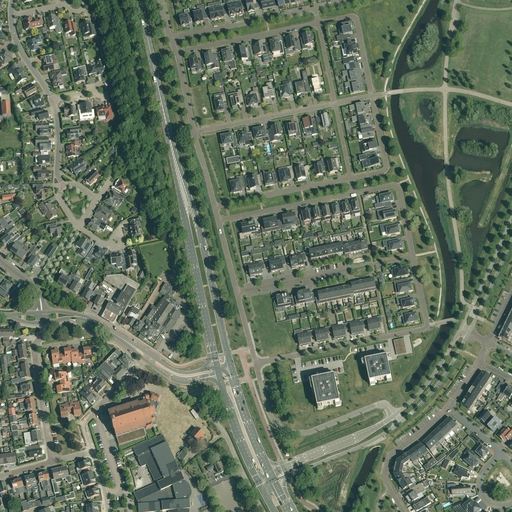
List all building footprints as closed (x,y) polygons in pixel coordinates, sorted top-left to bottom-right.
[(242,14),(243,14),(242,7),(244,7),(242,0),(240,0),(240,3),(234,4),(236,15),(239,15),(239,16),(243,15),(242,14)] [(257,4),(255,0),(248,0),(246,0),(248,13),(249,13),(249,14),(254,13),(254,12),(255,12),(254,5),(257,4)] [(267,10),(267,9),(269,9),(267,0),(257,0),(258,3),(261,2),(263,10),(264,10),(264,11),(267,10)] [(274,0),(276,0),(267,0),(269,9),(272,8),(272,9),(275,9),(275,8),(276,8),(274,0)] [(231,18),(234,17),(234,16),(236,15),(234,4),(228,6),(227,3),(224,3),(224,4),(226,10),(229,10),(230,17),(231,17),(231,18)] [(221,19),(224,18),(223,11),(226,10),(224,4),(221,5),(222,7),(216,8),(218,20),(221,19)] [(203,22),(202,14),(205,14),(204,6),(197,7),(198,10),(193,11),(196,24),(201,23),(203,22)] [(216,8),(209,9),(209,7),(205,8),(207,14),(210,13),(211,21),(214,20),(218,20),(216,8)] [(187,26),(189,25),(188,17),(190,16),(189,10),(184,11),(186,16),(180,17),(182,27),(187,26)] [(62,33),(59,19),(55,20),(55,16),(49,17),(49,18),(47,18),(49,29),(55,28),(56,33),(58,34),(62,33)] [(42,26),(41,19),(32,21),(31,19),(23,20),(25,30),(33,29),(33,27),(42,26)] [(71,37),(73,36),(78,35),(75,23),(72,24),(71,22),(64,24),(66,34),(70,33),(71,37)] [(93,25),(90,25),(89,22),(86,23),(85,24),(80,25),(81,29),(82,29),(83,35),(87,34),(88,37),(95,36),(93,25)] [(351,28),(352,27),(351,23),(350,23),(350,22),(338,25),(338,28),(342,27),(343,35),(340,36),(340,35),(340,36),(337,37),(337,41),(347,39),(346,35),(349,34),(353,34),(351,28)] [(310,34),(303,35),(304,42),(301,43),(303,50),(306,49),(306,46),(312,45),(312,42),(313,41),(312,37),(311,38),(310,34)] [(35,51),(38,50),(37,44),(41,42),(40,36),(32,37),(33,41),(28,42),(29,45),(29,47),(30,47),(31,52),(32,51),(33,52),(35,51)] [(288,38),(286,39),(289,50),(293,49),(294,52),(301,51),(298,40),(294,41),(294,37),(292,37),(288,37),(288,38)] [(341,41),(342,46),(343,49),(345,49),(347,56),(357,54),(355,44),(352,45),(352,44),(347,45),(346,40),(341,41)] [(275,41),(270,42),(273,53),(280,52),(280,54),(284,54),(282,45),(280,45),(279,45),(278,41),(275,42),(275,41)] [(256,46),(253,46),(255,56),(258,55),(258,56),(262,55),(263,60),(264,60),(265,63),(271,62),(268,49),(264,49),(263,44),(256,45),(256,46)] [(245,47),(239,48),(240,51),(239,52),(239,51),(240,57),(241,57),(242,61),(253,59),(253,62),(254,62),(252,53),(249,53),(248,49),(248,50),(246,50),(245,47)] [(11,61),(6,52),(3,53),(0,49),(0,62),(1,63),(2,63),(4,65),(6,64),(7,64),(8,63),(8,62),(11,61)] [(230,57),(228,50),(227,51),(222,52),(222,53),(221,54),(222,57),(223,57),(224,63),(228,62),(229,67),(231,66),(231,70),(237,69),(236,65),(234,56),(230,57)] [(44,72),(54,70),(53,65),(56,64),(57,63),(57,61),(55,60),(54,54),(40,57),(41,61),(43,60),(44,64),(43,64),(44,72)] [(212,54),(205,55),(206,62),(205,62),(206,66),(207,66),(211,66),(212,70),(219,68),(217,56),(213,56),(212,54)] [(189,59),(192,70),(196,69),(197,72),(204,71),(201,60),(197,61),(197,57),(195,57),(191,57),(191,58),(189,59)] [(360,69),(359,63),(356,64),(355,58),(343,60),(344,65),(349,64),(350,70),(350,71),(355,70),(360,69)] [(91,66),(90,67),(86,67),(87,73),(92,72),(93,75),(96,75),(97,76),(102,75),(101,74),(105,73),(103,65),(102,61),(96,62),(97,66),(92,68),(91,66)] [(79,68),(80,71),(74,73),(76,83),(84,81),(83,74),(86,73),(85,66),(79,68)] [(12,73),(17,84),(26,79),(21,70),(17,72),(14,67),(8,70),(10,74),(12,73)] [(355,70),(350,71),(350,70),(342,72),(343,77),(350,76),(351,82),(351,83),(357,81),(363,80),(361,74),(358,74),(358,72),(356,73),(355,70)] [(60,72),(50,75),(51,79),(52,79),(54,87),(63,85),(61,76),(66,75),(65,71),(60,73),(60,72)] [(300,84),(295,84),(297,96),(300,95),(301,96),(304,95),(303,94),(306,94),(307,94),(305,88),(309,87),(308,80),(304,81),(303,78),(304,81),(299,82),(300,84)] [(313,86),(315,92),(322,91),(319,80),(319,81),(318,78),(309,79),(311,87),(313,86)] [(345,83),(346,88),(352,87),(354,94),(365,91),(364,85),(360,86),(360,84),(358,84),(357,81),(351,83),(351,82),(345,83)] [(281,94),(281,95),(282,99),(290,97),(288,90),(292,89),(290,82),(287,83),(287,87),(280,88),(280,89),(278,90),(279,95),(281,94)] [(266,84),(267,88),(263,89),(264,94),(262,95),(264,103),(272,101),(272,98),(275,98),(272,83),(266,84)] [(27,96),(36,91),(33,85),(23,91),(27,96)] [(250,95),(250,96),(247,97),(249,106),(258,104),(257,101),(261,101),(258,88),(253,89),(253,92),(252,92),(252,93),(251,93),(251,94),(250,94),(250,95)] [(6,90),(0,90),(0,95),(1,96),(2,103),(10,103),(9,95),(7,95),(6,90)] [(241,106),(240,100),(243,99),(241,90),(238,91),(239,96),(228,98),(229,103),(231,102),(233,109),(238,108),(237,106),(241,106)] [(29,100),(31,106),(34,105),(36,108),(40,106),(41,107),(45,105),(43,101),(42,101),(39,95),(29,100)] [(225,95),(224,95),(221,96),(222,99),(221,100),(214,101),(214,102),(213,102),(214,106),(215,106),(216,112),(218,112),(218,113),(223,112),(223,111),(224,111),(223,103),(226,103),(226,102),(227,102),(225,95)] [(0,128),(3,128),(3,121),(11,121),(10,103),(2,103),(2,117),(0,117),(0,128)] [(90,103),(80,105),(81,115),(91,114),(91,109),(92,109),(91,106),(90,106),(90,103)] [(357,110),(358,116),(358,117),(364,115),(370,114),(368,108),(365,109),(364,103),(349,106),(350,111),(357,110)] [(112,119),(110,106),(101,108),(101,109),(97,109),(97,111),(96,111),(97,113),(97,114),(98,117),(105,116),(106,118),(106,120),(112,119)] [(64,109),(64,114),(68,114),(68,117),(72,117),(73,121),(79,120),(78,111),(75,111),(74,107),(67,108),(67,109),(64,109)] [(30,112),(31,116),(36,116),(38,116),(38,117),(37,117),(37,118),(37,119),(37,120),(38,121),(40,121),(40,122),(49,119),(47,112),(43,113),(42,109),(30,112)] [(322,116),(321,116),(324,128),(331,126),(329,115),(323,116),(322,117),(322,116)] [(358,117),(358,116),(351,118),(352,122),(359,121),(361,128),(370,126),(372,126),(371,119),(367,120),(367,118),(365,118),(364,115),(358,117)] [(303,124),(304,123),(304,126),(303,126),(304,134),(312,132),(312,135),(318,134),(316,124),(313,125),(311,118),(307,119),(307,118),(302,119),(303,124)] [(287,131),(288,131),(289,137),(295,136),(296,138),(301,137),(299,129),(296,129),(296,125),(294,126),(294,124),(293,124),(292,122),(285,124),(287,131)] [(48,124),(35,124),(36,131),(40,131),(40,136),(50,136),(50,133),(51,132),(50,130),(50,128),(48,128),(48,124)] [(278,141),(277,137),(281,136),(279,126),(276,127),(276,126),(272,127),(272,130),(269,130),(271,142),(278,141)] [(363,139),(374,137),(373,129),(370,130),(370,126),(361,128),(363,139)] [(78,142),(78,140),(77,134),(81,134),(80,128),(70,129),(70,132),(67,133),(68,141),(74,140),(74,143),(78,142)] [(265,142),(270,141),(268,133),(265,133),(264,128),(259,129),(259,128),(253,129),(254,135),(255,135),(256,139),(264,138),(265,142)] [(248,139),(247,132),(238,134),(239,143),(244,142),(245,146),(249,145),(250,148),(254,147),(252,138),(248,139)] [(233,141),(231,135),(228,135),(225,136),(222,137),(222,141),(221,141),(222,145),(223,145),(223,146),(233,144),(234,148),(237,147),(236,140),(233,141)] [(48,138),(36,139),(36,146),(40,146),(40,151),(40,153),(44,153),(44,150),(50,150),(50,148),(51,147),(51,145),(50,144),(50,142),(48,142),(48,138)] [(362,150),(363,153),(377,150),(375,140),(363,142),(365,150),(362,150)] [(71,143),(72,147),(67,147),(68,158),(76,157),(75,147),(79,146),(79,142),(71,143)] [(50,164),(49,156),(41,156),(41,153),(33,153),(33,157),(39,157),(39,165),(45,165),(45,164),(50,164)] [(365,162),(363,162),(362,162),(362,163),(363,169),(364,169),(367,169),(380,166),(379,159),(374,160),(374,159),(373,154),(376,153),(376,154),(377,154),(377,153),(373,154),(359,157),(360,162),(365,161),(365,162)] [(85,165),(81,159),(68,167),(72,174),(74,172),(76,176),(85,170),(84,168),(85,165)] [(328,162),(330,174),(337,172),(336,165),(339,165),(338,159),(332,160),(333,161),(328,162)] [(315,165),(317,176),(323,175),(321,168),(324,167),(323,161),(318,162),(318,165),(315,165)] [(89,184),(90,185),(99,177),(94,171),(96,169),(93,166),(86,173),(88,176),(85,180),(86,181),(86,182),(87,183),(88,184),(89,184)] [(303,180),(302,179),(306,179),(305,173),(310,172),(309,166),(305,167),(304,168),(303,167),(295,169),(298,181),(303,180)] [(287,168),(288,171),(279,172),(282,184),(283,183),(283,184),(287,183),(287,182),(288,182),(288,181),(291,180),(290,174),(293,173),(292,167),(287,168)] [(49,179),(48,171),(41,172),(40,168),(33,168),(33,172),(38,172),(38,181),(45,180),(44,179),(49,179)] [(265,187),(274,185),(273,181),(277,180),(275,173),(272,174),(264,175),(265,176),(262,176),(263,181),(264,181),(265,187)] [(256,189),(256,187),(259,187),(259,185),(262,185),(260,175),(253,177),(253,179),(246,181),(247,186),(249,186),(250,190),(256,189)] [(242,192),(241,189),(245,188),(243,179),(237,180),(237,182),(231,183),(232,187),(232,190),(233,194),(239,192),(241,192),(242,192)] [(126,197),(124,194),(126,190),(131,190),(132,187),(128,186),(118,180),(116,182),(115,186),(118,186),(114,191),(122,196),(124,198),(125,198),(126,198),(126,197)] [(39,200),(44,200),(44,195),(46,195),(46,188),(45,188),(44,184),(33,184),(33,189),(34,191),(34,192),(36,192),(36,195),(38,195),(39,200)] [(103,202),(111,207),(115,202),(120,205),(123,199),(112,192),(110,195),(109,194),(103,202)] [(381,196),(380,196),(381,200),(377,201),(378,204),(375,205),(376,209),(385,207),(385,203),(393,201),(394,201),(393,196),(392,197),(391,194),(385,196),(385,195),(381,195),(381,196)] [(14,195),(2,196),(3,201),(11,200),(11,203),(16,202),(14,195)] [(358,201),(352,202),(354,209),(350,210),(352,215),(355,215),(355,214),(361,213),(358,201)] [(44,216),(46,216),(49,221),(57,216),(53,209),(50,204),(47,205),(45,202),(38,206),(40,210),(44,216)] [(344,214),(350,212),(348,203),(342,204),(343,210),(339,210),(341,217),(344,216),(344,214)] [(328,207),(330,216),(337,215),(337,217),(341,217),(339,210),(336,211),(335,206),(328,207)] [(107,221),(112,214),(100,207),(98,211),(97,211),(96,212),(96,213),(96,214),(100,217),(98,219),(101,221),(103,218),(107,221)] [(326,207),(322,207),(324,215),(321,216),(322,222),(325,221),(325,220),(331,219),(328,207),(326,207)] [(316,209),(313,209),(314,217),(311,218),(312,224),(315,223),(315,222),(321,221),(318,209),(316,209)] [(387,209),(377,211),(378,217),(384,216),(385,221),(397,218),(395,211),(388,212),(387,209)] [(0,221),(2,219),(9,214),(7,211),(0,216),(0,221)] [(302,212),(303,215),(304,220),(301,220),(302,227),(305,226),(305,224),(311,222),(311,220),(309,211),(306,212),(306,211),(302,212)] [(297,226),(300,226),(299,220),(296,220),(295,214),(289,215),(291,226),(297,225),(297,226)] [(291,226),(289,215),(283,217),(284,223),(281,224),(282,229),(285,229),(285,227),(291,226)] [(140,226),(141,226),(139,218),(129,220),(130,224),(131,226),(129,227),(132,240),(140,238),(138,230),(141,229),(140,226)] [(277,221),(276,218),(270,219),(272,231),(282,229),(281,223),(278,224),(277,221)] [(263,221),(265,227),(261,228),(262,233),(272,231),(270,219),(263,221)] [(91,221),(88,226),(96,231),(98,228),(103,231),(106,226),(99,221),(97,225),(91,221)] [(57,222),(54,223),(45,224),(46,229),(50,229),(51,234),(54,233),(55,238),(60,237),(59,232),(60,232),(59,226),(58,226),(57,222)] [(250,235),(256,234),(257,236),(261,235),(260,228),(256,229),(254,222),(248,224),(250,235)] [(247,224),(247,223),(243,224),(243,225),(242,225),(243,233),(239,234),(240,240),(245,239),(244,237),(250,235),(248,224),(247,224)] [(400,233),(399,231),(400,231),(399,226),(398,227),(398,226),(389,228),(388,225),(381,226),(382,232),(387,231),(388,236),(392,235),(392,236),(396,235),(396,234),(400,233)] [(8,230),(7,231),(3,234),(5,236),(0,240),(4,246),(10,240),(12,239),(15,236),(13,234),(16,231),(14,228),(13,226),(8,230)] [(91,246),(88,244),(88,243),(81,239),(79,243),(78,243),(75,246),(80,249),(77,253),(84,258),(91,246)] [(391,240),(383,242),(384,248),(391,246),(392,252),(403,249),(403,247),(402,243),(401,241),(392,243),(391,240)] [(10,251),(16,255),(20,249),(23,246),(17,241),(13,244),(14,244),(11,247),(12,248),(10,251)] [(345,255),(351,253),(349,242),(343,244),(343,243),(345,255)] [(345,255),(343,243),(337,244),(339,254),(345,253),(345,255)] [(56,250),(51,247),(45,255),(50,259),(56,250)] [(97,247),(92,255),(95,257),(100,261),(105,252),(97,247)] [(309,248),(305,248),(306,254),(310,254),(311,260),(317,258),(315,249),(309,250),(309,248)] [(20,249),(16,255),(21,260),(26,254),(20,249)] [(127,254),(128,258),(125,259),(127,270),(133,269),(133,265),(137,265),(135,252),(127,254)] [(31,253),(28,258),(31,260),(28,264),(33,268),(40,259),(31,253)] [(296,255),(298,267),(304,266),(303,260),(306,260),(305,253),(296,255)] [(126,271),(125,265),(124,256),(120,256),(120,255),(110,256),(111,264),(116,264),(117,268),(122,267),(123,271),(126,271)] [(296,255),(287,257),(288,263),(291,263),(292,268),(292,269),(296,268),(296,267),(298,267),(296,255)] [(275,257),(275,260),(277,271),(279,271),(280,272),(284,271),(283,270),(282,265),(286,264),(284,256),(281,256),(275,257)] [(275,260),(266,261),(267,268),(270,267),(271,272),(277,271),(275,260)] [(254,264),(257,275),(263,274),(262,269),(265,268),(263,262),(254,264)] [(255,276),(257,275),(254,264),(245,266),(246,272),(249,271),(251,277),(251,278),(255,277),(255,276)] [(409,275),(408,270),(407,271),(407,268),(403,269),(403,267),(399,268),(398,265),(392,267),(393,272),(395,272),(396,278),(400,277),(401,277),(405,276),(409,275)] [(71,282),(75,276),(71,274),(67,278),(63,276),(58,283),(65,287),(69,281),(71,282)] [(105,310),(106,310),(117,317),(121,310),(124,312),(134,295),(139,286),(122,275),(106,277),(103,281),(123,293),(115,306),(109,303),(105,310)] [(83,282),(81,280),(75,276),(71,282),(74,284),(70,290),(76,294),(81,286),(80,286),(83,282)] [(407,279),(395,281),(396,287),(398,286),(400,293),(405,292),(405,293),(409,292),(408,291),(411,291),(411,290),(413,290),(412,286),(411,287),(410,284),(407,284),(407,283),(408,283),(407,279)] [(8,298),(10,295),(15,289),(6,282),(5,283),(4,282),(0,286),(0,293),(3,297),(7,299),(8,298)] [(85,290),(84,292),(85,293),(82,297),(88,301),(92,293),(89,291),(93,284),(89,282),(84,289),(85,290)] [(161,289),(167,293),(171,287),(165,283),(161,289)] [(171,287),(167,293),(173,297),(176,291),(173,289),(171,287)] [(309,290),(303,291),(306,303),(315,301),(314,295),(310,295),(309,290)] [(306,303),(303,291),(301,292),(301,291),(297,292),(297,293),(298,298),(295,299),(296,305),(306,303)] [(97,292),(94,297),(97,299),(93,304),(99,308),(101,305),(104,301),(99,298),(101,295),(97,292)] [(315,298),(317,305),(326,303),(324,292),(318,293),(319,298),(315,298)] [(282,296),(285,307),(291,306),(291,307),(294,307),(293,299),(290,300),(289,294),(288,294),(284,294),(285,295),(282,296)] [(148,320),(145,324),(146,325),(138,338),(142,340),(143,339),(144,339),(145,338),(148,340),(149,340),(150,340),(151,340),(151,339),(152,339),(156,342),(162,332),(164,333),(166,332),(168,331),(169,331),(176,321),(174,320),(182,308),(168,299),(170,297),(166,295),(154,312),(149,320),(148,320)] [(276,309),(285,307),(282,296),(276,297),(277,302),(274,303),(276,309)] [(403,297),(396,298),(398,305),(402,304),(403,309),(407,308),(407,309),(411,308),(411,307),(415,306),(414,303),(415,303),(414,300),(413,300),(413,299),(404,301),(403,297)] [(139,310),(135,307),(133,310),(130,307),(128,310),(128,309),(125,313),(126,313),(125,315),(130,319),(126,325),(127,326),(128,326),(129,327),(131,328),(141,312),(139,310)] [(136,332),(137,331),(139,333),(145,324),(148,320),(149,320),(154,312),(150,309),(145,317),(144,317),(140,323),(138,322),(133,329),(134,329),(133,330),(136,332)] [(409,315),(408,312),(402,313),(402,316),(403,320),(406,319),(407,325),(412,324),(411,323),(414,322),(414,323),(419,322),(418,318),(417,318),(416,313),(409,315)] [(373,319),(376,332),(379,331),(379,330),(381,329),(380,323),(383,323),(382,317),(373,319)] [(373,319),(364,320),(365,326),(368,326),(369,331),(372,331),(372,332),(376,332),(373,319)] [(355,322),(358,335),(361,335),(361,333),(364,333),(362,327),(365,326),(364,320),(355,322)] [(358,335),(355,322),(347,324),(348,330),(351,330),(352,335),(354,334),(355,336),(358,335)] [(338,326),(341,339),(344,338),(344,337),(346,336),(345,331),(348,330),(347,324),(338,326)] [(341,339),(338,326),(329,327),(331,334),(333,333),(335,339),(337,338),(337,340),(341,339)] [(323,342),(327,342),(326,340),(329,340),(328,334),(331,334),(329,327),(321,329),(323,342)] [(503,328),(501,332),(501,333),(511,338),(511,337),(511,331),(504,328),(503,328)] [(321,329),(312,331),(313,338),(316,337),(317,342),(320,342),(320,343),(323,342),(321,329)] [(6,349),(13,345),(16,343),(14,340),(9,344),(9,339),(13,339),(13,338),(13,331),(7,331),(6,338),(6,349)] [(313,338),(312,331),(303,333),(306,346),(309,345),(309,344),(311,343),(310,338),(313,338)] [(306,346),(303,333),(294,335),(296,341),(299,340),(300,346),(302,345),(302,347),(306,346)] [(501,333),(499,338),(501,339),(510,343),(511,339),(511,337),(511,338),(501,333)] [(24,342),(20,343),(21,346),(17,347),(18,350),(12,351),(13,354),(19,353),(26,352),(25,346),(24,346),(24,342)] [(84,355),(81,355),(82,363),(86,362),(92,361),(90,348),(83,349),(84,355)] [(72,362),(70,350),(70,349),(64,350),(65,355),(61,356),(63,364),(66,363),(72,362)] [(79,363),(82,363),(81,355),(78,355),(77,350),(70,350),(72,362),(72,363),(79,362),(79,363)] [(113,353),(104,362),(115,373),(120,368),(121,368),(122,366),(123,367),(127,362),(127,363),(130,360),(125,355),(121,359),(120,360),(118,358),(120,357),(122,355),(116,350),(113,353)] [(59,364),(63,364),(61,356),(58,356),(58,351),(51,352),(53,365),(59,364)] [(26,352),(19,353),(13,354),(13,357),(17,357),(17,360),(19,360),(27,359),(26,352)] [(374,381),(387,379),(387,382),(392,381),(388,361),(391,360),(390,355),(362,361),(363,366),(366,365),(370,386),(375,385),(374,381)] [(115,373),(104,362),(97,370),(96,371),(108,382),(112,377),(117,382),(134,364),(130,360),(127,363),(127,362),(123,367),(122,366),(121,368),(120,368),(115,373)] [(15,370),(16,373),(29,371),(28,365),(21,366),(21,369),(15,370)] [(29,371),(16,373),(16,376),(18,376),(19,379),(30,378),(29,371)] [(62,380),(62,383),(70,382),(69,378),(68,378),(67,372),(55,374),(56,381),(62,380)] [(97,381),(95,383),(101,390),(105,385),(100,381),(103,378),(96,372),(94,374),(98,378),(96,380),(97,381)] [(482,373),(481,373),(479,376),(480,376),(479,378),(489,384),(492,379),(482,372),(482,373)] [(318,410),(323,409),(323,406),(335,404),(336,406),(341,405),(337,385),(339,385),(337,375),(310,381),(312,390),(314,390),(318,410)] [(475,383),(485,390),(489,384),(479,378),(475,383)] [(69,386),(71,386),(70,382),(62,383),(63,386),(57,387),(58,394),(70,391),(69,386)] [(501,382),(496,389),(499,392),(504,385),(504,384),(501,382)] [(86,386),(92,393),(94,390),(98,393),(101,390),(95,383),(93,385),(91,383),(89,385),(88,384),(86,386)] [(472,388),(472,389),(482,395),(485,390),(475,383),(475,384),(474,383),(473,386),(472,388)] [(20,393),(25,392),(25,394),(32,393),(31,385),(26,386),(25,385),(23,385),(18,386),(20,393)] [(86,386),(83,389),(84,390),(80,394),(83,396),(82,397),(81,398),(81,399),(82,400),(82,401),(83,402),(84,402),(86,402),(87,402),(88,401),(89,403),(93,398),(91,395),(93,393),(92,393),(86,386)] [(503,389),(498,398),(502,401),(505,396),(509,400),(511,396),(511,387),(509,386),(506,391),(503,389)] [(477,400),(478,401),(482,395),(472,389),(468,394),(477,400)] [(119,445),(146,437),(144,430),(145,430),(146,430),(149,429),(150,429),(153,428),(152,424),(154,423),(155,421),(154,417),(155,413),(155,412),(156,412),(156,410),(158,411),(159,408),(157,408),(159,405),(158,404),(157,404),(160,397),(153,394),(153,395),(151,394),(149,395),(145,396),(145,398),(144,398),(143,398),(141,399),(140,399),(140,400),(137,401),(137,400),(136,400),(137,401),(134,402),(133,402),(134,403),(133,404),(129,405),(129,406),(126,407),(126,406),(125,406),(125,407),(122,408),(122,407),(121,408),(117,409),(113,410),(113,411),(108,412),(109,416),(110,418),(110,419),(109,419),(109,420),(110,419),(110,421),(110,422),(112,428),(112,429),(113,429),(113,431),(113,432),(114,431),(116,438),(117,438),(119,445)] [(477,400),(468,394),(465,399),(474,405),(477,400)] [(465,399),(461,405),(471,411),(475,406),(474,405),(465,399)] [(73,402),(69,403),(70,411),(73,410),(74,416),(80,415),(78,402),(73,403),(73,402)] [(70,411),(69,403),(65,403),(65,404),(59,405),(61,418),(68,417),(67,411),(70,411)] [(491,411),(489,414),(486,411),(479,420),(484,424),(489,418),(492,420),(496,415),(491,411)] [(16,416),(13,416),(9,417),(10,424),(14,424),(17,423),(16,416)] [(450,418),(445,422),(454,432),(458,427),(459,428),(461,426),(457,421),(455,423),(452,420),(452,421),(450,418)] [(503,426),(495,419),(488,427),(493,432),(497,428),(499,430),(503,426)] [(445,422),(441,426),(448,435),(449,434),(453,431),(453,432),(454,432),(445,422)] [(441,426),(436,431),(445,440),(444,439),(448,435),(441,426)] [(503,441),(506,438),(508,440),(511,435),(511,428),(509,431),(505,428),(498,436),(503,441)] [(202,432),(201,433),(197,429),(188,439),(186,442),(193,449),(205,435),(203,434),(202,432)] [(42,442),(40,431),(24,434),(25,445),(42,442)] [(436,431),(432,435),(441,444),(445,440),(436,431)] [(188,500),(188,499),(189,498),(189,497),(190,496),(190,495),(190,494),(190,493),(190,492),(190,491),(189,488),(189,487),(188,486),(188,485),(187,484),(186,484),(186,483),(185,482),(184,482),(183,481),(184,481),(180,473),(179,473),(178,472),(179,471),(174,461),(162,435),(133,449),(136,457),(137,457),(138,459),(137,459),(141,467),(148,464),(149,466),(148,467),(155,481),(156,481),(157,483),(134,494),(137,502),(138,504),(138,511),(150,511),(169,510),(169,511),(189,511),(188,511),(188,509),(190,509),(189,500),(188,500)] [(432,435),(428,439),(435,446),(436,448),(435,446),(439,442),(440,444),(441,444),(432,435)] [(428,439),(424,442),(430,450),(435,446),(428,439)] [(486,450),(485,449),(482,446),(484,443),(481,440),(477,444),(479,446),(476,449),(478,450),(476,453),(483,459),(489,452),(486,450)] [(428,452),(422,444),(417,448),(423,456),(428,452)] [(25,448),(26,454),(29,453),(30,458),(38,457),(38,456),(42,455),(41,449),(34,450),(34,447),(25,448)] [(417,448),(412,451),(418,459),(423,456),(417,448)] [(464,454),(466,456),(463,460),(465,461),(464,462),(467,464),(473,468),(475,466),(476,466),(476,467),(478,464),(478,463),(475,460),(472,457),(475,454),(468,449),(464,454)] [(177,457),(182,461),(188,454),(183,450),(177,457)] [(411,460),(413,463),(418,459),(412,451),(407,455),(411,460)] [(397,462),(404,465),(411,460),(407,455),(407,454),(397,462)] [(78,474),(79,474),(84,472),(84,469),(90,467),(90,466),(91,466),(90,463),(89,463),(88,461),(82,463),(82,462),(79,463),(79,464),(77,465),(78,468),(76,469),(78,474)] [(397,462),(396,464),(395,469),(395,470),(394,472),(395,472),(394,474),(402,474),(404,465),(397,462)] [(224,472),(223,471),(224,471),(220,463),(217,464),(216,463),(206,468),(208,471),(215,468),(218,474),(221,472),(221,473),(224,472)] [(458,466),(454,475),(458,477),(457,478),(461,480),(462,478),(469,480),(470,475),(467,474),(468,471),(458,466)] [(59,470),(61,478),(65,478),(65,481),(67,481),(68,484),(72,483),(70,476),(68,477),(66,468),(59,470)] [(61,478),(59,470),(52,471),(54,480),(52,481),(55,494),(59,493),(57,483),(62,482),(61,478)] [(84,472),(79,474),(82,482),(93,479),(92,473),(85,475),(84,472)] [(46,487),(42,474),(37,475),(39,483),(41,482),(43,488),(46,487)] [(397,479),(400,485),(406,481),(402,474),(394,474),(397,479)] [(29,477),(32,488),(33,493),(35,493),(34,488),(37,488),(35,481),(33,476),(29,477)] [(94,479),(93,479),(82,482),(83,485),(80,486),(82,491),(90,489),(89,486),(95,484),(95,483),(94,479)] [(21,480),(16,481),(19,494),(25,493),(23,486),(21,480)] [(401,485),(404,490),(412,485),(409,480),(406,481),(400,485),(401,485)] [(19,494),(16,481),(11,483),(14,495),(19,494)] [(405,497),(409,504),(418,499),(416,495),(424,490),(420,484),(410,490),(412,493),(405,497)] [(447,485),(447,489),(452,489),(452,495),(470,494),(470,487),(466,487),(463,487),(456,488),(456,484),(447,485)] [(89,489),(84,491),(85,494),(87,493),(89,499),(99,496),(97,489),(90,491),(89,489)] [(42,506),(50,504),(48,498),(41,500),(41,501),(42,506)] [(413,506),(416,511),(431,503),(427,498),(413,506)] [(470,500),(452,508),(454,510),(456,509),(458,511),(460,510),(461,511),(465,511),(468,510),(469,511),(478,511),(481,510),(477,505),(475,506),(470,500)] [(35,501),(33,501),(28,502),(29,509),(36,508),(35,504),(35,502),(35,501)]
